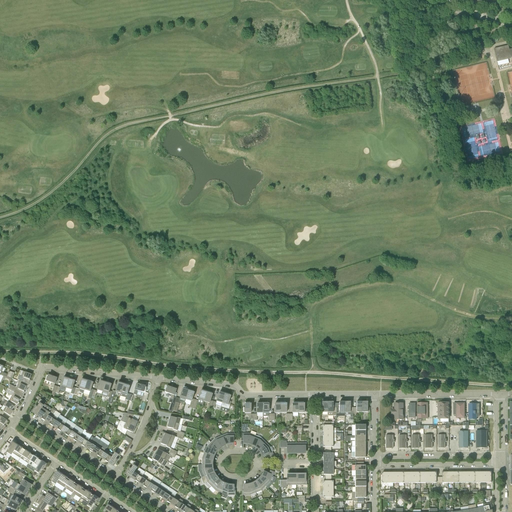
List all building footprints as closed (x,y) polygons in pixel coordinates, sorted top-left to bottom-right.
[(508,58),(511,57),(511,49),(509,50),(508,46),(494,49),(497,62),(508,59),(508,58)] [(18,383),(25,386),(28,379),(29,380),(32,375),(23,371),(21,371),(19,375),(17,380),(19,381),(18,383)] [(54,396),(55,393),(57,387),(54,386),(57,378),(48,376),(47,376),(45,381),(52,383),(50,388),(53,389),(52,392),(51,395),(54,396)] [(65,392),(66,388),(69,379),(64,377),(64,379),(63,378),(60,387),(61,387),(60,388),(59,390),(65,392)] [(69,379),(66,388),(72,390),(70,394),(74,395),(75,388),(73,388),(74,382),(73,381),(74,380),(69,379)] [(77,396),(78,392),(79,392),(83,395),(84,390),(87,380),(83,379),(82,380),(81,380),(79,388),(79,389),(75,388),(74,395),(77,396)] [(91,399),(92,396),(94,390),(91,389),(93,384),(92,383),(92,382),(87,380),(84,390),(90,392),(88,398),(91,399)] [(97,390),(103,392),(106,382),(101,381),(100,382),(99,382),(97,390)] [(110,383),(106,382),(103,392),(101,395),(107,397),(110,398),(112,392),(109,391),(111,385),(110,385),(110,383)] [(115,392),(121,394),(124,384),(119,382),(119,384),(118,383),(115,392)] [(7,389),(20,395),(22,391),(24,392),(26,387),(25,386),(18,383),(16,388),(9,385),(7,389)] [(129,385),(124,384),(121,394),(120,396),(126,397),(125,400),(128,401),(130,395),(127,394),(129,387),(128,387),(129,385)] [(144,393),(144,392),(146,388),(144,387),(145,387),(136,384),(133,395),(136,395),(137,391),(144,393)] [(167,388),(166,387),(164,392),(171,395),(169,403),(175,404),(177,398),(174,397),(176,389),(168,387),(167,388)] [(180,398),(185,400),(188,390),(184,388),(183,390),(182,390),(180,398)] [(9,400),(16,404),(17,405),(20,400),(18,399),(20,395),(7,389),(5,392),(12,396),(9,400)] [(192,408),(195,400),(192,399),(194,393),(193,393),(193,391),(188,390),(185,400),(191,401),(189,408),(192,408)] [(201,391),(198,400),(204,401),(207,392),(202,390),(201,392),(201,391)] [(207,392),(204,401),(209,403),(208,407),(211,408),(213,401),(210,401),(212,395),(211,395),(211,393),(207,392)] [(216,401),(222,403),(225,393),(220,392),(220,393),(219,393),(216,401)] [(225,393),(222,403),(228,405),(230,405),(231,402),(229,401),(230,397),(229,396),(230,395),(225,393)] [(3,411),(10,416),(13,411),(12,411),(16,404),(9,400),(8,403),(6,402),(3,406),(5,407),(3,411)] [(36,416),(42,408),(43,406),(40,404),(42,401),(40,400),(32,412),(36,416)] [(336,416),(336,414),(336,408),(333,408),(333,402),(327,402),(328,412),(328,416),(336,416)] [(339,412),(345,412),(345,402),(339,402),(339,408),(336,408),(336,414),(339,414),(339,412)] [(350,414),(353,414),(353,408),(350,408),(350,402),(345,402),(345,412),(350,412),(350,414)] [(357,412),(362,412),(362,402),(356,402),(356,407),(353,408),(353,414),(357,414),(357,412)] [(478,416),(480,416),(479,402),(469,402),(469,420),(478,420),(478,416)] [(306,413),(306,412),(306,409),(304,409),(304,404),(303,404),(303,403),(298,403),(298,413),(304,413),(306,413)] [(394,420),(403,420),(403,403),(393,403),(394,409),(390,409),(390,416),(393,416),(394,420)] [(464,403),(455,403),(456,418),(464,418),(464,403)] [(36,416),(44,421),(50,413),(42,408),(36,416)] [(440,419),(448,419),(448,408),(440,408),(440,419)] [(52,426),(58,418),(53,415),(56,411),(53,409),(50,413),(44,421),(52,426)] [(120,421),(135,428),(137,422),(132,420),(134,415),(124,413),(120,421)] [(168,422),(179,425),(180,419),(176,418),(170,417),(168,422)] [(52,426),(60,431),(66,424),(58,418),(52,426)] [(135,428),(120,421),(117,429),(124,434),(125,435),(127,431),(133,433),(135,428)] [(179,425),(168,422),(167,427),(173,429),(173,430),(177,431),(179,425)] [(60,431),(68,437),(74,429),(66,424),(60,431)] [(68,437),(76,442),(81,434),(74,429),(68,437)] [(476,430),(476,448),(486,448),(486,430),(476,430)] [(458,448),(467,448),(468,431),(458,431),(458,448)] [(163,438),(172,443),(175,437),(171,435),(170,436),(165,433),(163,438)] [(76,442),(84,447),(89,439),(81,434),(76,442)] [(234,438),(234,434),(226,434),(221,436),(224,444),(225,444),(226,444),(227,443),(228,443),(229,443),(230,443),(232,443),(233,443),(233,438),(234,438)] [(252,444),(255,436),(250,434),(242,434),(242,438),(243,438),(243,443),(246,443),(248,443),(252,444)] [(223,445),(224,444),(221,436),(215,439),(211,443),(217,449),(218,448),(219,447),(220,447),(221,446),(222,445),(223,445)] [(257,447),(259,449),(265,443),(261,438),(255,436),(252,444),(256,446),(257,447)] [(92,452),(100,440),(95,437),(95,438),(93,441),(89,439),(84,447),(92,452)] [(172,443),(163,438),(160,444),(166,446),(166,447),(170,449),(170,448),(172,443)] [(92,452),(100,458),(105,450),(108,445),(100,440),(92,452)] [(287,453),(296,453),(296,443),(286,444),(286,441),(279,441),(279,448),(287,448),(287,453)] [(7,454),(11,456),(17,446),(17,445),(17,446),(12,442),(4,455),(6,456),(7,454)] [(325,450),(331,450),(331,447),(333,447),(333,442),(323,442),(323,447),(325,447),(325,450)] [(216,450),(217,449),(211,443),(207,447),(204,453),(212,456),(213,456),(213,455),(214,454),(214,453),(215,452),(216,451),(216,450)] [(264,456),(269,454),(270,458),(273,456),(270,447),(265,443),(259,449),(260,450),(261,451),(262,453),(263,454),(263,455),(264,456)] [(296,443),(296,453),(305,453),(305,448),(306,448),(306,443),(296,443)] [(20,459),(25,451),(17,446),(11,456),(12,454),(20,459)] [(155,454),(164,460),(168,462),(171,457),(168,455),(169,455),(167,454),(163,452),(163,453),(157,449),(155,454)] [(100,458),(108,463),(113,455),(105,450),(100,458)] [(323,459),(333,459),(333,453),(331,453),(331,450),(325,450),(325,453),(323,453),(323,459)] [(20,459),(28,464),(33,456),(25,451),(20,459)] [(113,455),(108,463),(113,466),(121,453),(120,452),(118,455),(114,453),(113,455)] [(365,452),(355,452),(355,458),(357,458),(357,461),(363,461),(363,458),(365,458),(365,452)] [(211,462),(211,460),(212,459),(212,457),(212,456),(204,453),(202,459),(202,465),(211,465),(211,464),(211,463),(211,462)] [(164,460),(155,454),(152,459),(155,461),(153,464),(156,466),(158,463),(160,465),(159,468),(167,473),(169,471),(165,468),(168,462),(164,460)] [(28,464),(36,469),(41,461),(33,456),(28,464)] [(41,461),(36,469),(34,471),(38,473),(36,476),(38,478),(46,465),(41,462),(41,461)] [(130,477),(130,478),(137,468),(134,466),(136,463),(134,461),(125,474),(130,477)] [(355,471),(366,471),(365,465),(363,465),(363,462),(357,462),(357,465),(355,465),(355,471)] [(0,463),(0,470),(3,474),(7,471),(9,468),(5,464),(4,463),(2,465),(0,463)] [(211,466),(211,465),(202,465),(202,471),(205,476),(213,473),(212,472),(212,471),(212,469),(211,468),(211,467),(211,466)] [(138,483),(143,475),(136,470),(137,468),(130,478),(138,483)] [(325,478),(331,478),(331,475),(333,475),(333,469),(323,469),(323,475),(325,475),(325,478)] [(259,480),(265,486),(270,482),(274,472),(270,471),(269,474),(264,473),(263,475),(262,477),(259,480)] [(52,483),(55,485),(62,475),(61,475),(57,472),(48,485),(50,486),(52,483)] [(437,484),(440,483),(440,477),(437,477),(437,472),(431,472),(431,483),(437,483),(437,484)] [(443,483),(448,483),(448,472),(443,472),(443,477),(440,477),(440,483),(443,483)] [(211,486),(217,480),(216,479),(215,477),(213,473),(205,476),(207,482),(211,486)] [(64,488),(70,480),(62,475),(55,485),(57,483),(64,488)] [(138,483),(146,488),(151,480),(143,475),(138,483)] [(280,487),(283,487),(286,487),(286,485),(296,485),(296,476),(287,476),(287,481),(283,481),(283,484),(280,484),(280,487)] [(296,476),(296,485),(306,485),(306,481),(305,481),(305,476),(296,476)] [(323,487),(333,486),(333,481),(331,481),(331,478),(325,478),(325,481),(323,481),(323,487)] [(20,485),(28,490),(31,486),(29,485),(30,485),(23,480),(20,485)] [(64,488),(72,493),(77,485),(70,480),(64,488)] [(146,488),(154,493),(159,485),(151,480),(146,488)] [(216,491),(221,493),(225,485),(223,484),(221,483),(217,480),(211,486),(216,491)] [(261,490),(265,486),(259,480),(258,481),(256,483),(252,485),(256,493),(261,490)] [(28,490),(20,485),(18,484),(14,489),(16,490),(17,490),(23,495),(23,494),(25,495),(28,490)] [(72,493),(80,499),(85,491),(77,485),(72,493)] [(154,493),(162,498),(167,490),(159,485),(154,493)] [(235,495),(235,491),(233,491),(233,486),(231,486),(228,486),(225,485),(221,493),(227,495),(235,495)] [(250,495),(256,493),(252,485),(248,486),(244,486),(244,491),(242,491),(242,495),(250,495)] [(162,498),(170,504),(175,496),(167,490),(162,498)] [(53,497),(52,496),(54,494),(51,491),(49,494),(47,493),(45,497),(42,495),(40,499),(48,505),(53,497)] [(80,499),(88,504),(93,496),(85,491),(80,499)] [(333,492),(323,492),(323,498),(325,498),(325,501),(331,500),(331,497),(333,497),(333,492)] [(355,501),(357,501),(364,501),(364,498),(366,498),(366,492),(355,492),(355,501)] [(10,501),(18,506),(21,501),(19,500),(20,500),(13,496),(10,501)] [(93,496),(88,504),(87,506),(90,508),(88,511),(89,511),(98,499),(94,496),(93,496)] [(170,504),(178,509),(183,501),(175,496),(170,504)] [(37,509),(42,511),(48,505),(40,499),(37,504),(39,505),(37,509)] [(18,506),(10,501),(7,507),(14,510),(16,510),(18,506)] [(178,509),(182,511),(187,511),(191,506),(183,501),(178,509)]
